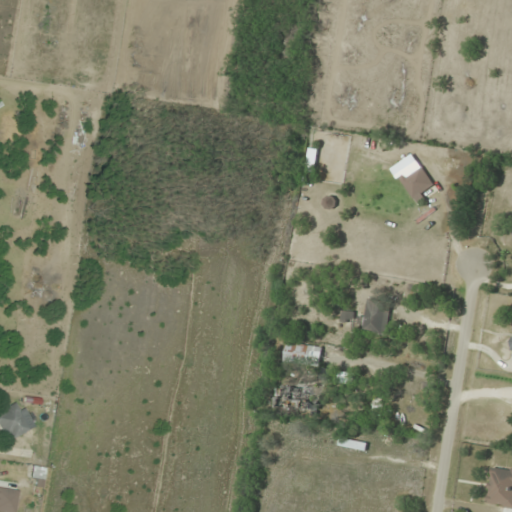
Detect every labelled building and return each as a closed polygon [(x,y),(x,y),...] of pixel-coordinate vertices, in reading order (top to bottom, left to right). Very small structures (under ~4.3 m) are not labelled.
[(435,184),(422,166),(403,180),(417,197),(435,184)] [(390,300),(364,300),(364,332),(390,332),(390,300)] [(354,312),(344,312),(344,320),(354,319),(354,312)] [(284,361),(322,365),(324,347),(286,342),(284,361)] [(321,387),(275,387),(275,409),(321,409),(321,387)] [(0,430),(5,441),(28,430),(15,403),(0,409),(0,430)] [(367,451),(369,443),(342,436),(340,445),(367,451)] [(511,507),(511,466),(492,464),(487,505),(511,507)] [(0,511),(15,511),(15,488),(0,488),(0,511)]
